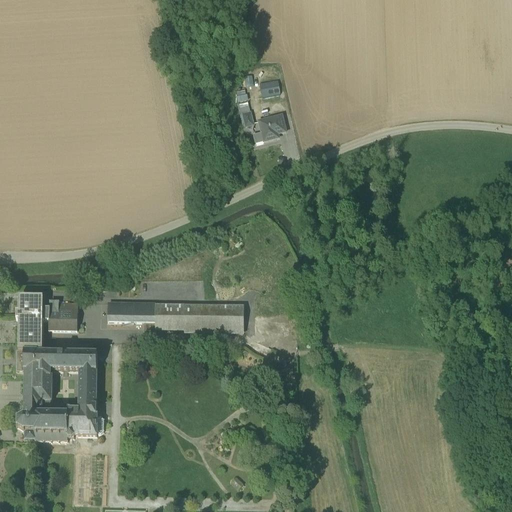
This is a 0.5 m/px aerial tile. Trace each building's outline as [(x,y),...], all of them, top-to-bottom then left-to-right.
[(260,88),(263,99),(280,95),(277,83),(260,88)] [(239,104),(248,104),(247,96),(238,97),(239,104)] [(242,117),(243,117),(251,115),(248,106),(240,108),(242,117)] [(254,127),(251,115),(243,117),(246,129),(254,127)] [(261,131),(264,144),(274,142),(273,138),(286,134),(282,118),(259,124),(261,131)] [(251,133),(255,147),(264,144),(261,131),(251,133)] [(19,323),(19,354),(25,354),(25,355),(38,355),(38,356),(42,357),(42,355),(43,355),(43,324),(49,324),(49,311),(43,311),(43,301),(20,300),(19,315),(19,323)] [(49,305),(49,311),(49,324),(49,334),(77,334),(78,306),(59,306),(59,304),(50,304),(50,305),(49,305)] [(156,335),(156,334),(155,334),(156,307),(109,306),(109,307),(108,307),(108,325),(144,325),(144,335),(156,335)] [(244,309),(156,307),(155,334),(156,334),(244,335),(244,309)] [(25,411),(50,411),(50,406),(51,406),(52,380),(51,380),(51,375),(79,376),(78,412),(96,412),(97,358),(75,357),(76,352),(63,352),(63,357),(42,357),(38,356),(38,355),(25,355),(24,355),(24,375),(25,375),(25,411)] [(67,445),(67,442),(68,412),(50,411),(25,411),(24,417),(24,419),(18,422),(18,430),(23,434),(23,435),(24,435),(25,443),(35,443),(35,444),(67,445)] [(78,412),(68,412),(67,442),(75,442),(75,440),(97,440),(97,438),(101,438),(104,435),(104,423),(101,420),(98,420),(98,418),(96,418),(96,412),(78,412)] [(230,486),(238,493),(244,487),(237,480),(230,486)]
